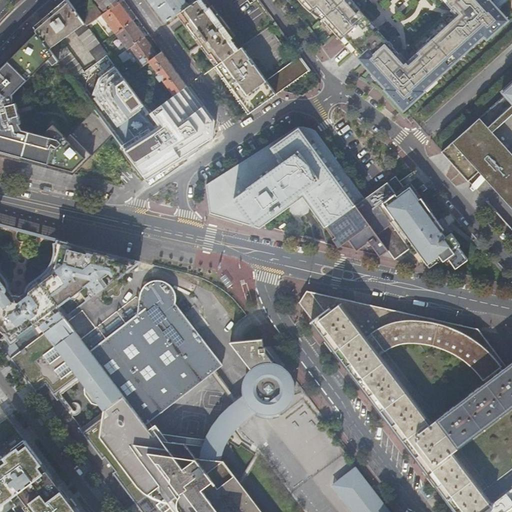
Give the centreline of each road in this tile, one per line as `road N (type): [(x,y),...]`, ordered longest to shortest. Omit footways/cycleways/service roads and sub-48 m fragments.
road 1 (tertiary): [(258,254),(268,297),(291,333),(428,511)]
road 2 (primary): [(258,254),(511,308)]
road 3 (residential): [(511,262),(407,141),(334,89)]
road 4 (residential): [(137,0),(242,138)]
road 5 (residential): [(100,511),(0,380)]
